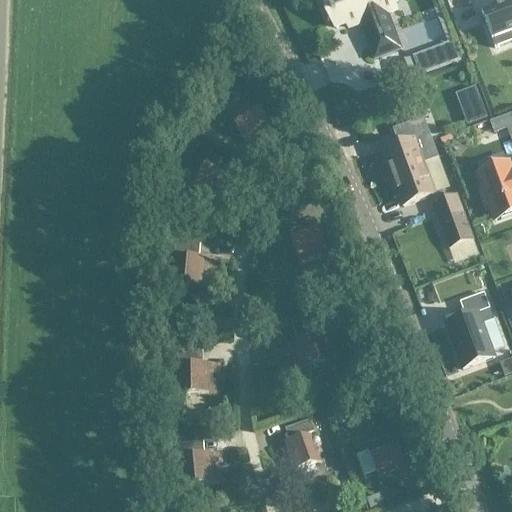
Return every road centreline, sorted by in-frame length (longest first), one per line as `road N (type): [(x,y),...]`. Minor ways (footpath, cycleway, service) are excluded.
road 1 (unclassified): [(479,511),(385,260),(255,0)]
road 2 (unknown): [(315,115),(266,178),(247,223),(237,313),(240,402),(270,511)]
